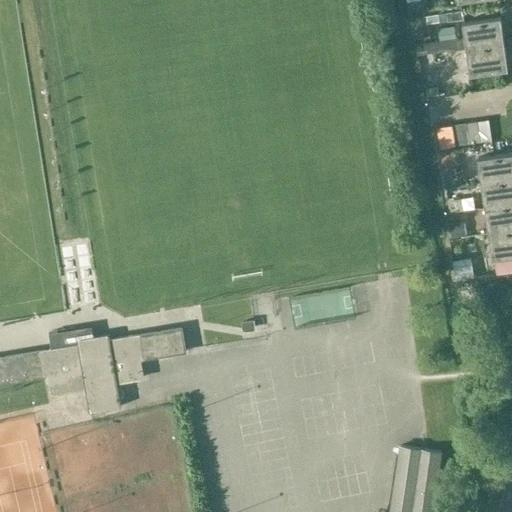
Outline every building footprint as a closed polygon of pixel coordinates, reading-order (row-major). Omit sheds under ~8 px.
[(465,47),(466,49),(504,43),(500,19),(462,24),(464,37),(435,41),(436,51),(465,47)] [(504,43),(466,49),(469,74),(508,68),(504,43)] [(488,118),(477,120),(481,141),(491,140),(488,118)] [(470,143),(481,141),(477,120),(466,122),(470,143)] [(470,143),(466,122),(452,125),(456,145),(470,143)] [(511,151),(477,157),(481,182),(511,177),(511,151)] [(511,177),(481,182),(484,207),(511,203),(511,177)] [(511,203),(484,207),(488,232),(511,228),(511,203)] [(467,233),(464,220),(448,223),(450,236),(467,233)] [(511,228),(488,232),(492,258),(494,257),(511,254),(511,228)] [(511,254),(494,257),(497,272),(511,269),(511,254)] [(469,258),(452,261),(455,280),(472,277),(469,258)] [(243,329),(255,327),(254,319),(241,321),(243,329)] [(185,351),(181,327),(109,339),(108,334),(76,339),(77,344),(0,356),(0,381),(47,374),(50,392),(84,387),(88,411),(120,406),(116,381),(142,377),(139,358),(185,351)] [(431,511),(440,451),(418,448),(400,445),(389,511),(431,511)]
